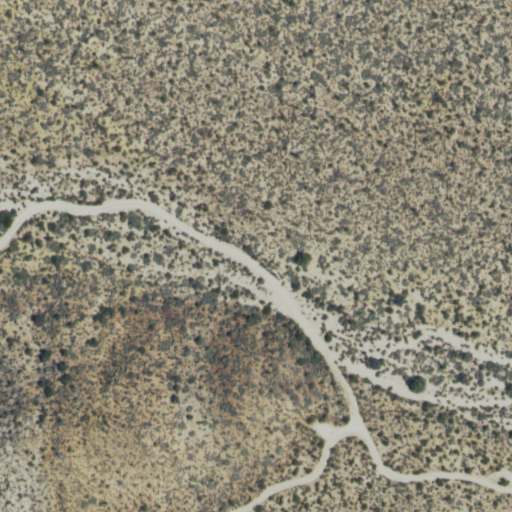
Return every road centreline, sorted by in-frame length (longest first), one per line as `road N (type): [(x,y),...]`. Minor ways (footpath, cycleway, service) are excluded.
road 1 (track): [(232,511),(316,465),(354,425),(341,376),(281,291),(255,265),(132,204),(85,210),(53,203),(22,214),(0,236)]
road 2 (track): [(511,489),(470,477),(391,476),(354,425)]
